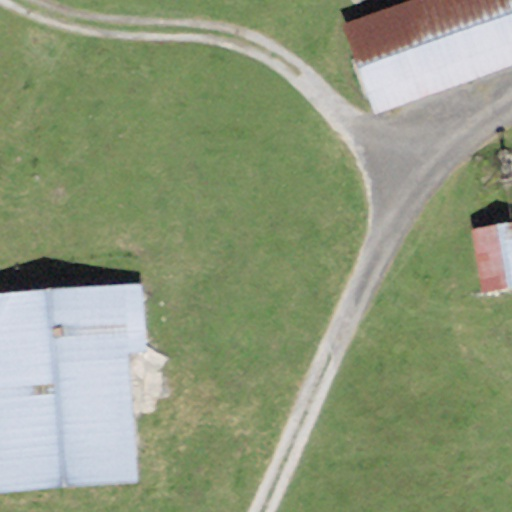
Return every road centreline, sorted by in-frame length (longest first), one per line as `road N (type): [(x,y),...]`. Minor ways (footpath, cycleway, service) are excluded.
road 1 (track): [(398,184),(307,80),(271,53),(227,33),(105,26),(16,0)]
road 2 (track): [(398,184),(264,511)]
road 3 (track): [(511,106),(398,184)]
